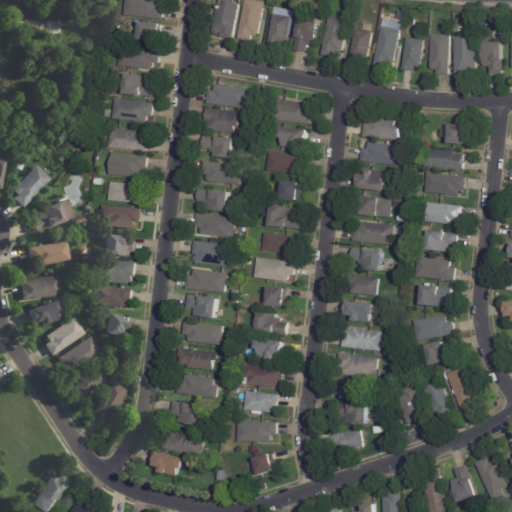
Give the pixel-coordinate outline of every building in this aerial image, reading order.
[(165,9),(164,20),(125,15),(126,0),(160,0),(159,6),(166,7),(165,9)] [(241,4),(234,39),(222,37),(223,33),(222,33),(219,34),(216,34),(214,32),(220,0),(234,0),(234,2),(241,4)] [(263,21),(260,35),(258,37),(253,36),(252,41),(240,39),(246,0),(253,0),(266,2),(263,21)] [(402,12),(409,13),(408,21),(401,20),(402,12)] [(277,15),(292,18),(287,45),(279,44),(279,48),(269,46),(274,15),(277,15)] [(341,18),(350,19),(344,52),(341,53),(337,53),(336,58),(323,55),(330,16),(341,18)] [(47,21),(61,20),(61,19),(92,18),(92,33),(82,34),(82,42),(68,42),(68,34),(48,35),(47,21)] [(315,22),(320,23),(317,42),(313,41),(312,46),(309,45),(307,53),(296,51),(301,20),(315,22)] [(398,48),(396,63),(393,64),(389,63),(388,69),(375,66),(384,21),(403,25),(398,48)] [(161,26),(160,37),(153,36),(153,43),(138,41),(141,22),(161,25),(161,26)] [(371,47),(369,58),(361,57),(360,63),(351,61),(357,29),(374,33),(371,47)] [(451,75),(438,75),(438,70),(433,69),(432,67),(432,35),(451,36),(451,75)] [(411,72),(404,71),(408,38),(425,40),(422,68),(414,67),(414,72),(411,72)] [(468,72),(466,72),(466,75),(456,75),(456,39),(478,39),(478,72),(468,72)] [(503,74),(491,74),(491,67),(485,67),(485,55),(484,55),(484,42),(505,42),(505,74),(503,74)] [(161,52),(160,64),(154,64),(154,69),(120,66),(121,47),(161,51),(161,52)] [(155,87),(154,97),(124,94),(126,74),(149,76),(148,84),(156,84),(155,87)] [(207,104),(209,91),(214,92),(215,87),(217,85),(249,89),(246,109),(207,104)] [(155,106),(153,116),(148,116),(148,123),(113,119),(115,100),(155,104),(155,106)] [(293,103),(309,105),(309,112),(314,112),(313,125),(273,121),(276,101),(293,103)] [(241,126),(241,127),(236,126),(236,134),(208,131),(207,128),(207,124),(209,123),(209,122),(206,122),(207,109),(243,113),(241,126)] [(398,120),(397,126),(402,126),(400,141),(364,137),(366,124),(370,124),(368,122),(368,117),(371,115),(398,118),(398,120)] [(98,145),(100,123),(110,124),(108,146),(98,145)] [(470,137),(470,145),(451,144),(452,125),(469,126),(469,133),(471,133),(470,137)] [(310,133),(308,145),(301,144),(301,149),(282,147),(283,138),(281,138),(282,127),(310,130),(310,133)] [(131,131),(141,132),(141,133),(151,134),(150,142),(149,142),(148,153),(110,148),(112,128),(131,131)] [(234,149),(233,159),(215,157),(216,153),(211,152),(211,149),(203,148),(205,136),(235,139),(234,149)] [(404,147),(402,166),(361,161),(362,150),(369,151),(370,143),(404,147)] [(457,153),(457,155),(466,155),(465,172),(425,169),(426,159),(430,159),(431,150),(457,152),(457,153)] [(309,159),(308,169),(301,169),(301,176),(267,171),(270,152),(309,157),(309,159)] [(148,159),(147,171),(143,170),(143,171),(144,171),(145,173),(144,177),(142,179),(110,175),(113,153),(149,157),(148,159)] [(60,158),(65,154),(68,158),(62,162),(60,158)] [(24,162),(21,171),(15,169),(18,160),(24,162)] [(224,183),(209,182),(207,180),(208,175),(203,174),(204,162),(242,166),(240,185),(224,183)] [(22,208),(13,199),(16,195),(13,192),(13,189),(35,165),(49,179),(22,208)] [(386,174),(385,182),(388,182),(386,192),(359,189),(360,175),(368,175),(369,171),(386,173),(386,174)] [(467,179),(466,191),(461,190),(460,195),(458,196),(425,193),(428,173),(467,178),(467,179)] [(303,185),(301,202),(281,200),(283,181),(303,183),(303,185)] [(143,194),(142,204),(110,200),(112,183),(139,186),(138,192),(143,193),(143,194)] [(211,205),(211,204),(207,204),(207,203),(198,202),(200,190),(230,193),(228,213),(210,211),(211,205)] [(408,190),(416,191),(415,198),(407,197),(408,190)] [(394,202),(392,219),(362,216),(365,197),(394,201),(394,202)] [(70,219),(34,232),(30,221),(37,218),(35,211),(67,199),(74,218),(70,219)] [(464,208),(464,216),(462,216),(461,222),(453,221),(452,225),(426,222),(428,203),(465,207),(464,208)] [(142,212),(141,223),(136,222),(135,230),(106,226),(107,219),(102,218),(103,206),(142,211),(142,212)] [(301,222),(301,230),(270,227),(272,207),(295,209),(294,216),(302,217),(301,222)] [(400,214),(407,216),(406,222),(398,221),(400,214)] [(73,226),(70,220),(82,215),(84,222),(73,226)] [(216,237),(203,235),(201,233),(201,228),(196,227),(197,215),(237,219),(235,237),(230,237),(230,238),(216,237)] [(378,224),(397,227),(394,246),(354,241),(356,229),(361,229),(362,222),(378,224)] [(459,236),(458,246),(450,245),(449,253),(427,251),(429,231),(459,235),(459,236)] [(296,238),(295,250),(291,249),(290,255),(263,252),(265,234),(297,238),(296,238)] [(135,239),(134,251),(126,250),(125,257),(103,255),(105,235),(135,238),(135,239)] [(29,259),(27,248),(66,241),(69,260),(37,266),(36,258),(29,259)] [(194,253),(195,242),(231,246),(228,268),(195,264),(196,255),(194,255),(194,253)] [(361,263),(361,262),(353,262),(354,249),(385,252),(383,272),(365,270),(365,266),(361,265),(361,263)] [(436,260),(453,261),(452,268),(457,269),(456,282),(416,277),(418,257),(436,260)] [(297,265),(295,277),(290,277),(290,281),(288,282),(255,278),(258,259),(297,264),(297,265)] [(136,265),(135,277),(131,277),(133,279),(132,283),(130,285),(102,282),(102,281),(94,281),(95,272),(99,273),(100,260),(136,263),(136,265)] [(209,272),(228,275),(226,294),(187,290),(188,277),(193,277),(194,273),(196,271),(209,272)] [(21,295),(19,282),(58,276),(60,290),(57,290),(57,293),(54,293),(55,298),(33,301),(33,298),(22,300),(21,295)] [(348,283),(349,276),(381,279),(378,297),(351,294),(352,287),(348,286),(348,283)] [(133,291),(132,303),(126,302),(126,309),(92,305),(94,286),(133,290),(133,291)] [(425,286),(454,289),(453,301),(445,300),(444,307),(422,306),(423,286),(425,286)] [(289,291),(288,301),(286,301),(286,308),(268,307),(269,288),(289,289),(289,291)] [(218,313),(217,320),(194,317),(195,309),(187,308),(189,296),(219,300),(218,313)] [(56,307),(57,311),(54,312),(57,321),(40,327),(38,322),(32,324),(31,321),(30,321),(27,312),(28,312),(27,310),(54,301),(56,307)] [(354,319),(354,317),(348,317),(348,314),(347,314),(348,304),(349,304),(349,302),(376,306),(375,316),(372,315),(371,324),(353,322),(354,319)] [(282,321),(282,323),(289,324),(288,336),(258,333),(260,313),(278,315),(278,319),(282,320),(282,321)] [(128,319),(127,331),(120,331),(119,337),(104,334),(107,315),(128,318),(128,319)] [(455,322),(457,336),(417,342),(414,321),(448,317),(449,323),(455,322)] [(51,356),(44,345),(48,342),(45,337),(74,318),(84,334),(51,356)] [(203,344),(191,343),(189,340),(189,336),(184,335),(185,323),(224,327),(222,346),(203,344)] [(343,348),(344,338),(344,337),(345,329),(355,331),(356,329),(384,333),(382,353),(343,348)] [(97,348),(100,354),(67,376),(62,368),(63,368),(57,359),(90,337),(97,348)] [(285,344),(283,357),(277,357),(276,361),(258,359),(259,350),(256,350),(257,340),(285,343),(285,344)] [(457,341),(460,352),(452,354),(453,357),(449,358),(450,362),(431,367),(431,366),(416,369),(412,350),(457,340),(457,341)] [(216,357),(214,371),(189,368),(189,366),(180,365),(181,358),(179,358),(180,350),(216,354),(216,357)] [(361,377),(360,377),(361,376),(346,374),(343,373),(344,368),(338,368),(340,355),(380,360),(378,372),(379,372),(379,378),(373,378),(373,379),(361,377)] [(78,398),(74,391),(72,388),(76,386),(73,381),(95,366),(105,381),(78,398)] [(285,371),(283,383),(279,383),(278,389),(243,385),(245,366),(285,370),(285,371)] [(474,407),(465,411),(448,375),(465,367),(480,399),(473,402),(475,406),(474,407)] [(201,377),(215,380),(214,387),(219,387),(217,400),(178,394),(180,381),(185,382),(186,377),(188,375),(201,377)] [(115,384),(126,391),(109,420),(104,417),(101,422),(90,416),(110,381),(115,384)] [(342,400),(342,391),(346,392),(347,382),(364,383),(363,397),(362,397),(362,401),(342,400)] [(456,415),(447,419),(443,412),(437,415),(425,390),(441,382),(457,414),(456,415)] [(427,425),(416,429),(415,424),(408,426),(399,399),(406,397),(405,392),(416,388),(428,425),(427,425)] [(279,397),(278,408),(274,408),(273,414),(263,413),(263,416),(253,415),(253,412),(245,411),(247,393),(279,397)] [(203,416),(202,427),(178,424),(179,417),(172,416),(174,403),(204,407),(203,416)] [(370,413),(370,427),(357,426),(346,425),(346,419),(337,419),(338,405),(370,406),(370,413)] [(279,425),(279,437),(273,437),(273,443),(239,442),(240,423),(279,424),(279,425)] [(375,428),(382,427),(383,433),(376,435),(375,428)] [(322,446),(321,437),(363,431),(365,448),(340,452),(339,447),(335,448),(334,444),(322,446)] [(188,436),(206,441),(201,460),(163,449),(166,436),(171,438),(172,433),(175,432),(188,436)] [(185,465),(183,470),(181,469),(178,478),(161,473),(162,469),(155,467),(158,453),(186,460),(185,465)] [(277,462),(280,472),(261,477),(256,460),(275,454),(277,462)] [(498,462),(510,488),(504,491),(506,496),(494,501),(477,464),(489,459),(491,463),(496,461),(498,462)] [(456,473),(456,472),(468,467),(480,498),(461,505),(452,482),(459,479),(456,473)] [(220,472),(227,473),(226,482),(219,481),(220,472)] [(60,475),(70,482),(49,511),(45,511),(33,504),(51,477),(53,476),(57,479),(60,475)] [(433,479),(442,477),(451,511),(432,511),(427,495),(428,494),(427,491),(429,491),(427,485),(434,483),(433,480),(433,479)] [(403,511),(384,511),(384,499),(390,498),(390,494),(402,493),(403,511)] [(87,501),(98,504),(95,511),(75,511),(77,506),(84,508),(86,500),(87,501)]
